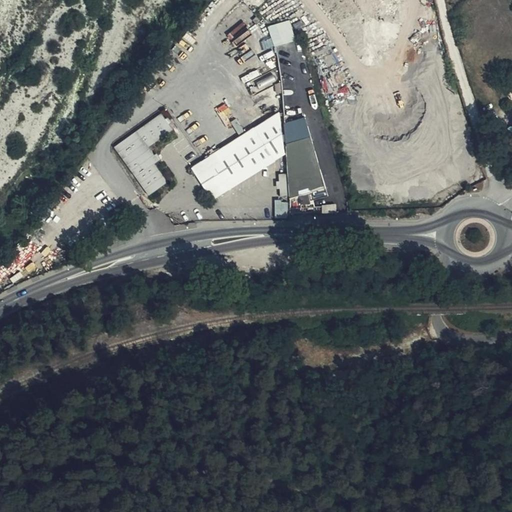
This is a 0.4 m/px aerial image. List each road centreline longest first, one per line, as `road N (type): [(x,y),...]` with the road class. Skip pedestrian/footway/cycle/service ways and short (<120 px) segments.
road 1 (tertiary): [(391,234),(156,245),(109,257),(0,307)]
road 2 (track): [(441,511),(218,463),(125,511)]
